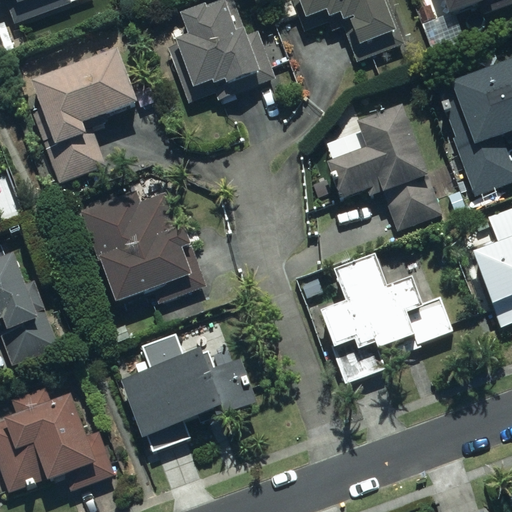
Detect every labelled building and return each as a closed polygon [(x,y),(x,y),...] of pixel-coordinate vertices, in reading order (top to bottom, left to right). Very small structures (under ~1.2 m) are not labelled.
[(0,0),(0,1),(2,0),(21,0),(25,11),(52,0),(0,0)] [(232,87),(248,81),(252,92),(279,82),(261,33),(250,37),(235,0),(231,0),(185,17),(193,39),(183,43),(200,89),(217,83),(219,87),(231,83),(232,87)] [(294,0),(309,36),(355,18),(371,59),(407,46),(389,0),(294,0)] [(511,0),(449,0),(455,17),(499,1),(499,0),(508,0),(511,7),(511,6),(511,0)] [(123,50),(35,82),(26,85),(64,191),(111,174),(92,123),(143,105),(123,50)] [(511,136),(511,63),(434,93),(474,199),(511,184),(511,152),(507,139),(511,136)] [(447,214),(408,106),(363,123),(367,132),(329,145),(351,206),(387,193),(401,231),(447,214)] [(144,190),(85,214),(122,307),(197,276),(167,202),(151,208),(144,190)] [(497,246),(476,253),(501,330),(511,326),(511,209),(487,218),(497,246)] [(33,249),(0,260),(0,328),(14,368),(68,348),(33,249)] [(320,311),(346,387),(396,370),(390,355),(456,332),(445,300),(426,307),(416,279),(395,287),(384,255),(335,272),(346,303),(320,311)] [(139,378),(126,383),(154,460),(196,444),(189,426),(232,411),(235,419),(263,409),(247,363),(218,373),(210,351),(191,358),(182,334),(141,348),(146,362),(135,366),(139,378)] [(22,416),(0,423),(0,484),(5,499),(102,468),(79,397),(58,404),(53,390),(17,402),(22,416)]
